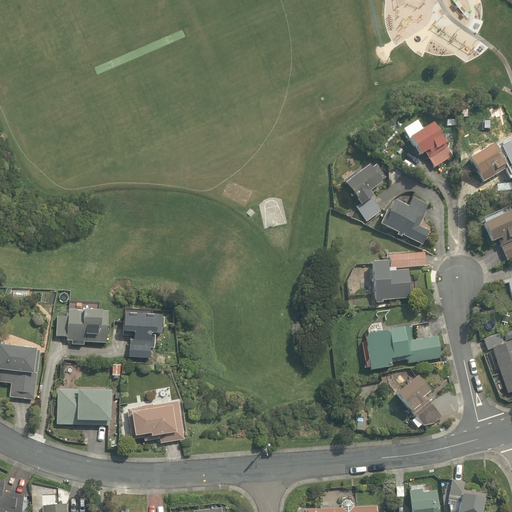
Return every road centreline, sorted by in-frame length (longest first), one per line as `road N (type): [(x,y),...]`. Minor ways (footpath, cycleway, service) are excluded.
road 1 (residential): [(0,437),(99,472),(266,468)]
road 2 (residential): [(266,468),(482,438)]
road 3 (residential): [(482,438),(459,336),(461,271)]
